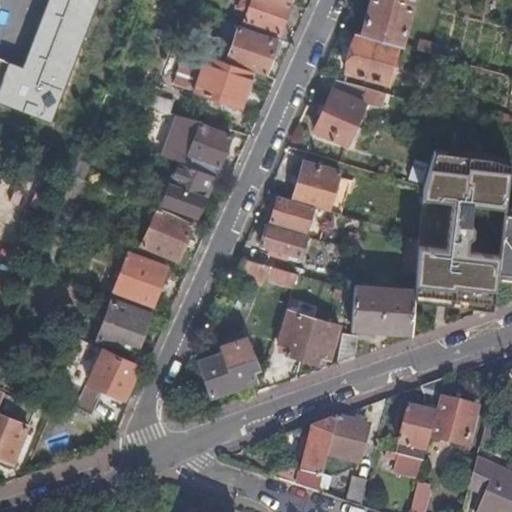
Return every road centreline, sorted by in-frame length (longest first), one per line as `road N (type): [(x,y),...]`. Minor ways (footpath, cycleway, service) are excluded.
road 1 (residential): [(331,0),(144,425),(164,454)]
road 2 (residential): [(164,454),(511,329)]
road 3 (residential): [(15,511),(164,454)]
road 4 (residential): [(295,511),(164,454)]
